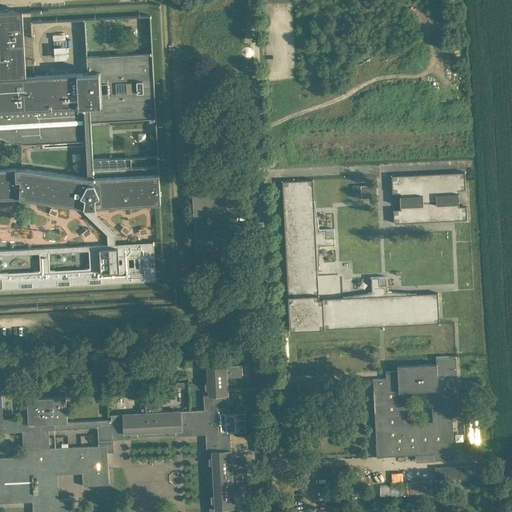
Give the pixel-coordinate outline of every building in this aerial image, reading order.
[(0,198),(20,198),(84,205),(84,212),(107,234),(108,244),(0,249),(0,288),(156,280),(154,241),(115,243),(115,233),(92,212),(92,206),(93,206),(99,206),(161,202),(159,166),(131,167),(130,157),(93,159),(91,121),(156,117),(152,52),(87,56),(88,73),(26,76),(23,11),(23,10),(20,9),(17,9),(14,8),(11,8),(9,8),(6,8),(3,8),(0,9),(0,8),(0,198)] [(229,39),(229,13),(203,14),(203,27),(196,27),(197,52),(223,52),(223,40),(229,39)] [(52,45),(52,58),(64,57),(64,45),(52,45)] [(394,209),(395,223),(468,219),(467,205),(459,206),(459,189),(466,189),(465,171),(392,175),(393,193),(400,192),(401,209),(394,209)] [(290,322),(290,323),(290,324),(290,325),(290,327),(290,329),(290,330),(293,330),(307,329),(312,329),(321,328),(321,329),(322,329),(322,328),(323,328),(323,329),(324,329),(324,328),(326,328),(327,328),(331,328),(333,328),(334,328),(338,327),(338,328),(339,328),(339,327),(340,327),(340,328),(341,328),(341,327),(345,327),(346,327),(347,327),(348,327),(352,327),(353,327),(355,327),(359,326),(359,327),(360,327),(360,326),(362,326),(362,327),(363,327),(363,326),(367,326),(369,326),(370,326),(374,326),(375,326),(376,326),(377,326),(377,325),(386,325),(387,325),(388,325),(389,325),(393,325),(394,325),(395,325),(396,325),(400,324),(400,325),(401,325),(401,324),(403,324),(403,325),(403,324),(407,324),(408,324),(410,324),(411,324),(410,324),(414,324),(415,324),(417,324),(418,324),(418,323),(422,323),(422,324),(422,323),(424,323),(424,324),(425,324),(425,323),(429,323),(430,323),(431,323),(432,323),(439,322),(437,292),(435,292),(416,293),(410,293),(387,291),(386,276),(371,277),(371,292),(343,297),(318,298),(317,274),(319,245),(334,244),(334,228),(319,229),(314,201),(313,189),(313,179),(301,179),(300,179),(300,180),(298,180),(298,179),(297,179),(297,180),(291,180),(287,180),(286,180),(283,180),(283,188),(283,189),(283,190),(283,191),(283,195),(283,196),(283,197),(283,198),(284,202),(283,202),(283,203),(284,203),(284,205),(283,205),(284,205),(284,209),(284,210),(284,212),(284,213),(284,216),(284,217),(285,219),(284,219),(284,220),(285,220),(285,224),(284,224),(284,225),(285,224),(285,226),(284,226),(284,227),(285,227),(285,231),(285,232),(285,233),(285,234),(286,243),(285,243),(285,244),(286,244),(286,245),(285,245),(285,246),(286,246),(286,250),(286,251),(286,252),(286,253),(286,257),(286,258),(287,260),(286,260),(287,260),(287,264),(286,264),(286,265),(287,265),(287,267),(286,267),(287,268),(287,272),(287,274),(287,275),(287,279),(287,280),(288,280),(288,281),(287,281),(287,282),(288,282),(288,286),(287,286),(287,287),(288,287),(288,288),(288,289),(288,293),(288,294),(288,296),(288,298),(288,299),(289,306),(288,306),(288,307),(289,307),(289,308),(289,319),(290,320),(290,322)] [(227,229),(214,230),(208,230),(207,215),(226,214),(225,184),(192,186),(196,250),(228,249),(227,229)] [(377,184),(361,185),(361,195),(377,194),(377,184)] [(386,370),(386,378),(372,379),(376,456),(434,453),(435,460),(454,459),(451,394),(457,394),(455,355),(436,356),(436,363),(397,365),(398,370),(386,370)] [(210,488),(209,488),(210,496),(211,503),(209,503),(209,511),(234,511),(234,507),(235,507),(234,489),(238,489),(237,484),(248,484),(247,471),(237,472),(237,468),(233,468),(232,449),(231,449),(230,432),(247,431),(246,425),(237,425),(237,419),(246,418),(246,412),(230,413),(229,393),(224,394),(224,389),(228,388),(228,377),(242,377),(241,364),(227,365),(206,366),(203,366),(204,382),(204,388),(203,388),(204,409),(181,410),(181,409),(162,410),(162,407),(158,407),(157,396),(145,397),(145,408),(141,408),(141,412),(123,413),(123,414),(111,414),(111,419),(67,422),(66,395),(27,398),(28,417),(3,418),(2,393),(15,393),(13,366),(0,367),(0,502),(32,501),(32,511),(72,511),(71,498),(59,499),(58,474),(82,473),(83,485),(109,484),(108,452),(114,451),(113,439),(130,438),(130,436),(137,435),(137,436),(145,436),(145,435),(161,434),(161,435),(169,434),(176,433),(176,435),(205,434),(207,457),(208,457),(209,462),(208,462),(209,473),(210,488)] [(435,467),(436,479),(484,476),(483,464),(473,465),(435,467)] [(403,481),(402,471),(391,471),(391,482),(403,481)] [(427,479),(405,480),(406,492),(427,491),(427,479)] [(379,495),(404,495),(404,483),(379,483),(379,495)]
